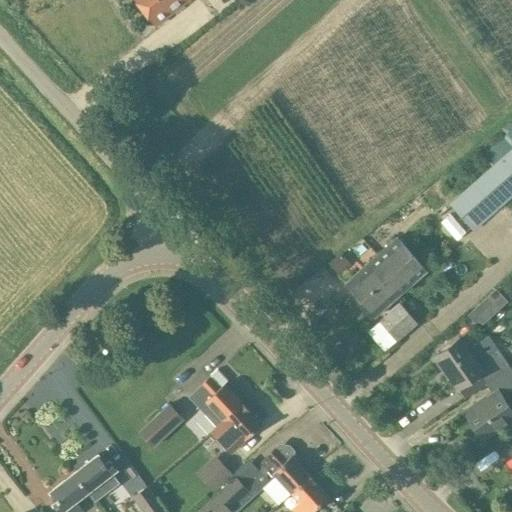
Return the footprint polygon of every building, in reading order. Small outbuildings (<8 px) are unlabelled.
[(136,0),(156,25),(187,0),(136,0)] [(511,148),(492,166),(449,203),(473,230),(511,196),(511,148)] [(397,237),(378,254),(389,266),(379,275),(398,296),(426,270),(397,237)] [(378,254),(345,282),(375,316),(398,296),(379,275),(389,266),(378,254)] [(489,295),(468,315),(479,327),(500,307),(489,295)] [(400,303),(379,321),(396,342),(417,324),(400,303)] [(479,374),(486,383),(510,366),(496,347),(477,360),(461,337),(435,356),(458,388),(479,374)] [(511,369),(510,366),(486,383),(493,393),(465,413),(483,439),(511,419),(511,410),(505,400),(511,395),(511,369)] [(226,421),(244,404),(225,383),(228,380),(218,369),(189,396),(216,426),(224,418),(226,421)] [(139,432),(153,447),(184,419),(170,404),(139,432)] [(263,424),(244,404),(226,421),(224,418),(216,426),(217,427),(211,432),(231,453),(263,424)] [(291,491),(310,475),(292,456),(292,449),(289,445),(281,452),(277,448),(262,462),(262,469),(252,478),(262,489),(277,476),(291,491)] [(98,454),(74,472),(88,491),(87,492),(95,501),(119,482),(112,473),(117,469),(109,460),(105,463),(98,454)] [(76,500),(87,492),(88,491),(74,472),(50,491),(57,500),(52,504),(58,511),(60,511),(64,509),(66,511),(81,511),(83,510),(76,500)] [(311,511),(329,496),(310,475),(291,491),(300,500),(291,508),(294,511),(311,511)] [(236,476),(207,502),(214,510),(215,511),(224,511),(249,490),(243,484),(236,476)] [(148,486),(134,496),(144,511),(165,511),(166,511),(148,486)]
